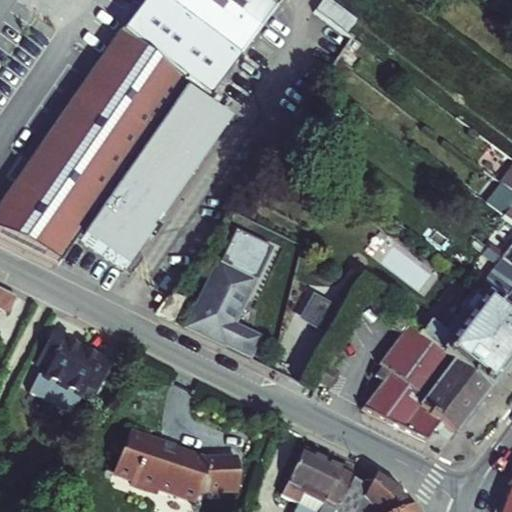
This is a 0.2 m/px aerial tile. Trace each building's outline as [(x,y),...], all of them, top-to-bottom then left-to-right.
[(0,176),(0,240),(56,267),(168,76),(204,99),(273,0),(120,0),(106,19),(106,36),(92,29),(0,176)] [(168,86),(73,241),(117,269),(213,113),(168,86)] [(511,198),(511,164),(508,161),(491,183),(511,198)] [(511,198),(491,183),(477,201),(511,226),(511,198)] [(511,272),(511,231),(492,257),(511,272)] [(511,318),(511,272),(492,257),(469,285),(511,318)] [(254,279),(217,262),(184,328),(215,342),(218,335),(227,340),(225,346),(249,359),(260,338),(232,325),(236,299),(245,300),(254,279)] [(511,349),(511,318),(469,285),(468,284),(462,291),(458,288),(448,301),(451,304),(433,326),(422,318),(412,331),(483,387),(511,349)] [(318,291),(304,318),(332,334),(347,306),(318,291)] [(167,294),(154,313),(171,321),(185,301),(167,294)] [(449,430),(483,387),(412,331),(392,316),(389,321),(396,326),(370,358),(375,363),(372,366),(379,372),(354,402),(420,435),(434,418),(449,430)] [(38,327),(24,354),(33,358),(28,367),(23,364),(13,383),(57,406),(67,388),(74,392),(93,355),(38,327)] [(223,493),(225,461),(195,460),(156,441),(157,437),(124,424),(113,445),(111,444),(103,462),(121,471),(124,479),(135,483),(143,481),(180,497),(184,489),(223,493)] [(341,471),(293,447),(277,479),(318,500),(311,511),(325,511),(329,506),(324,503),(341,471)] [(386,511),(402,505),(388,480),(353,460),(329,506),(325,511),(386,511)] [(511,511),(511,466),(501,482),(488,511),(511,511)] [(23,491),(17,505),(30,509),(35,496),(23,491)]
